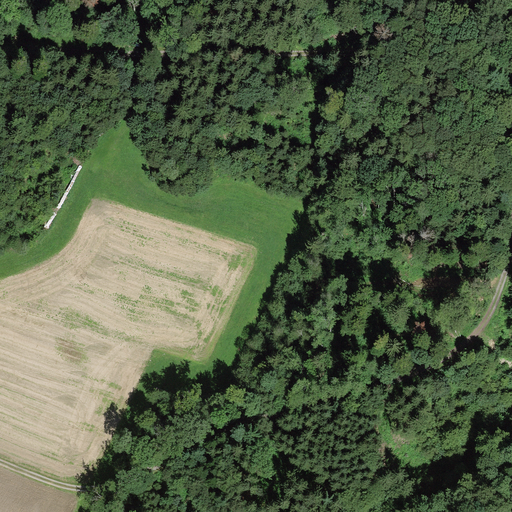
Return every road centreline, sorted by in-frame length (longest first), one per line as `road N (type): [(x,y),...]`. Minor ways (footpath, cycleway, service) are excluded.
road 1 (track): [(0,459),(53,481),(95,486),(264,412),(403,375),(482,324),(511,224)]
road 2 (track): [(511,101),(498,71),(466,55),(130,53)]
road 3 (track): [(130,53),(0,42)]
